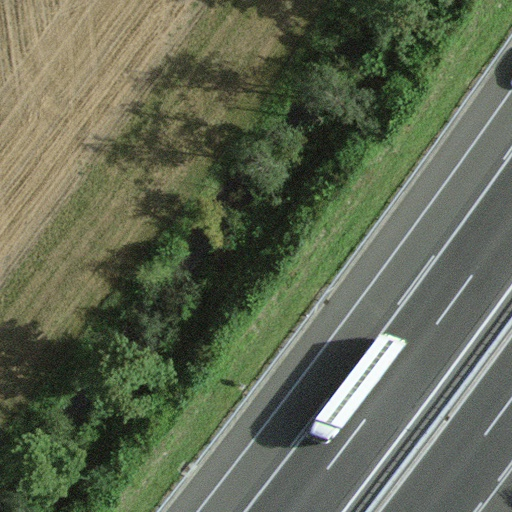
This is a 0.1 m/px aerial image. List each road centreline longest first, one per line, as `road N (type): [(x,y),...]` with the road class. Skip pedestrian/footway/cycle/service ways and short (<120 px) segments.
road 1 (motorway): [(506,229),(296,511)]
road 2 (motorway): [(425,511),(511,396)]
